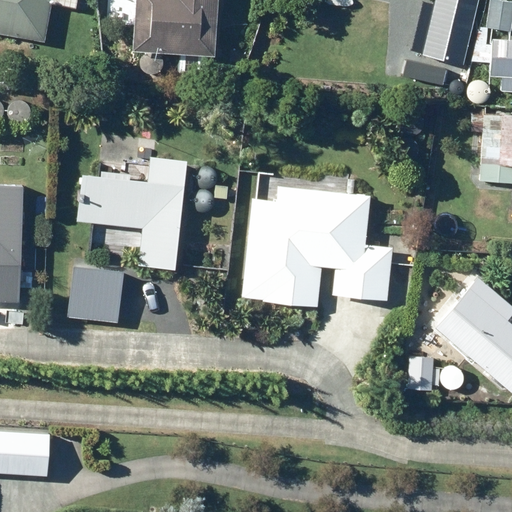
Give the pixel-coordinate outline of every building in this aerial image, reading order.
[(71,0),(0,0),(0,32),(38,40),(45,1),(70,6),(71,0)] [(74,0),(73,6),(84,8),(85,0),(74,0)] [(118,26),(116,55),(197,60),(200,0),(101,0),(101,25),(118,26)] [(431,34),(427,51),(468,62),(473,41),(462,39),(471,0),(429,0),(422,31),(431,34)] [(483,77),(496,78),(496,91),(511,92),(511,41),(503,41),(503,31),(508,2),(492,0),(483,0),(479,29),(476,28),(473,41),(468,62),(484,62),(483,77)] [(348,37),(323,35),(318,76),(333,78),(336,55),(346,56),(348,37)] [(424,40),(351,35),(348,76),(421,82),(424,40)] [(240,49),(223,49),(223,61),(240,61),(240,49)] [(462,87),(391,85),(391,101),(461,103),(462,87)] [(36,100),(0,96),(0,120),(33,124),(36,100)] [(511,117),(477,115),(472,182),(511,184),(511,117)] [(148,177),(105,173),(83,171),(79,219),(144,225),(140,264),(179,267),(189,158),(150,155),(148,177)] [(257,169),(243,296),(317,304),(321,266),(338,268),(335,292),(388,298),(394,243),(368,240),(373,194),(348,192),(350,179),(257,169)] [(0,300),(20,301),(25,182),(0,181),(0,300)] [(125,270),(74,265),(68,315),(120,320),(125,270)] [(511,340),(491,323),(502,311),(464,278),(420,329),(500,399),(511,385),(511,340)] [(402,358),(400,390),(425,392),(427,359),(402,358)] [(53,431),(0,428),(0,471),(51,474),(53,431)]
